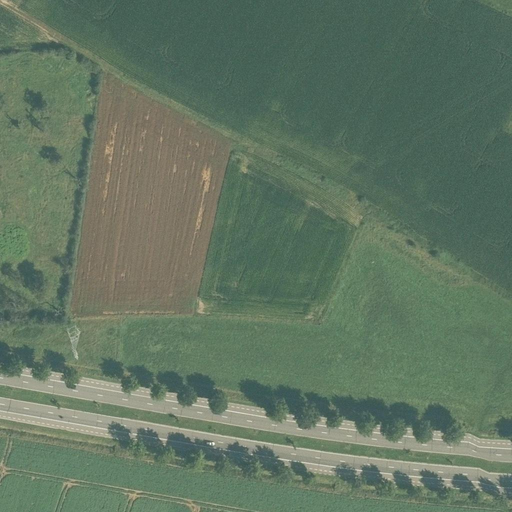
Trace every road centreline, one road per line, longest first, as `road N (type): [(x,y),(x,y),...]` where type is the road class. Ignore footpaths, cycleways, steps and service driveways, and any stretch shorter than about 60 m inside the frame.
road 1 (primary): [(0,404),(331,460),(511,477)]
road 2 (primary): [(511,451),(327,433),(0,378)]
road 3 (track): [(0,1),(242,142)]
